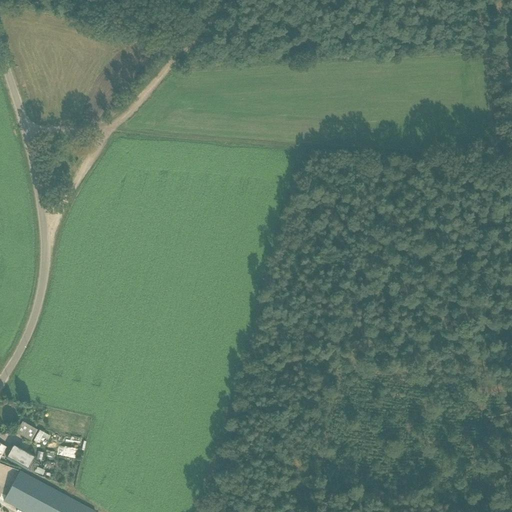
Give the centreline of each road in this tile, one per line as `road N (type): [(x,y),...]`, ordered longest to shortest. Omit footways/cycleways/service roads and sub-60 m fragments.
road 1 (track): [(506,162),(107,129)]
road 2 (unclassified): [(0,379),(37,302),(45,240),(25,130),(0,53)]
road 3 (track): [(227,0),(107,129)]
road 4 (track): [(479,0),(493,120),(511,171)]
road 5 (track): [(107,129),(45,240)]
